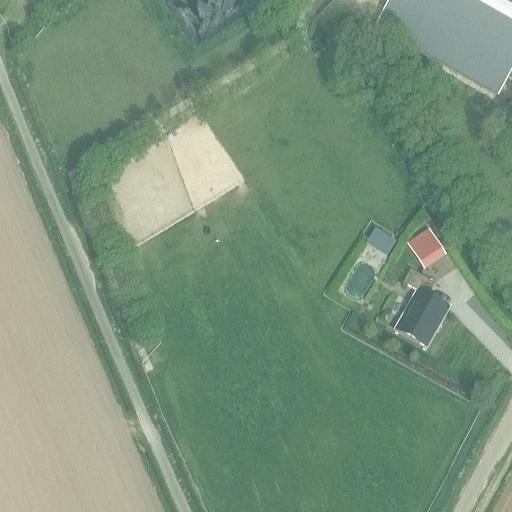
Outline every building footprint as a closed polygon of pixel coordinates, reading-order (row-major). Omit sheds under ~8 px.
[(169,0),(186,30),(239,0),(169,0)] [(511,0),(389,0),(374,27),(497,96),(507,79),(511,70),(511,0)] [(394,222),(389,230),(399,236),(404,228),(394,222)] [(374,231),(365,245),(385,258),(394,243),(374,231)] [(443,256),(427,231),(405,245),(421,270),(443,256)] [(426,350),(449,310),(427,298),(434,285),(410,272),(402,285),(416,293),(394,332),(426,350)]
